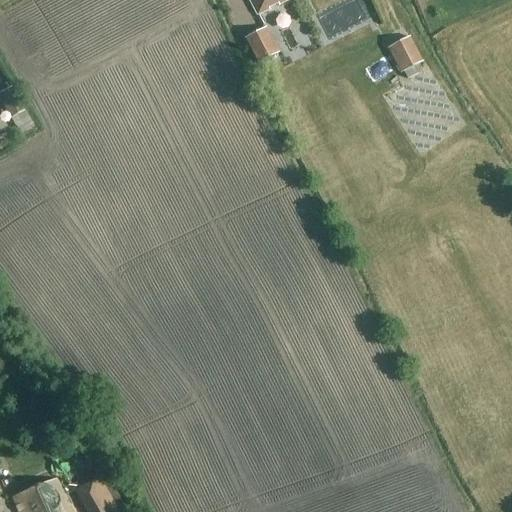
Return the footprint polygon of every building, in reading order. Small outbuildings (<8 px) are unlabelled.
[(247,0),(256,17),(289,0),(247,0)] [(297,18),(311,10),(305,0),(299,0),(289,6),(297,18)] [(316,17),(325,34),(340,27),(331,9),(316,17)] [(244,39),(257,65),(271,58),(272,61),(277,59),(276,55),(277,54),(264,29),(244,39)] [(387,49),(400,74),(422,63),(408,37),(387,49)] [(0,93),(0,104),(19,136),(32,128),(8,89),(0,93)] [(74,511),(57,479),(13,498),(19,511),(74,511)] [(76,493),(86,511),(118,511),(100,480),(76,493)]
